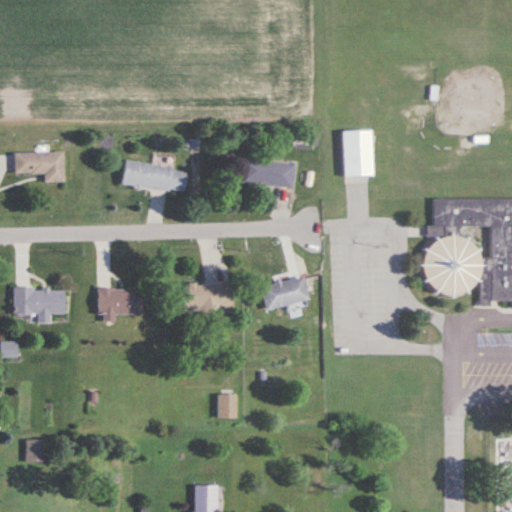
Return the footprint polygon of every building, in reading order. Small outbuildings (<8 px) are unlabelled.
[(343,177),(371,177),(371,132),(343,132),(343,177)] [(13,153),(13,174),(43,174),(43,183),(63,183),(63,153),(13,153)] [(291,189),(294,165),(244,160),(242,184),(291,189)] [(186,170),(124,162),(121,186),(183,194),(186,170)] [(511,200),(433,198),(432,227),(426,227),(426,238),(425,238),(423,294),(478,295),(479,243),(458,242),(459,226),(490,227),(489,261),(487,261),(486,301),(511,301),(511,200)] [(264,311),(308,303),(303,278),(260,286),(264,311)] [(231,281),(174,288),(177,317),(234,310),(231,281)] [(12,315),(64,315),(64,289),(12,289),(12,315)] [(97,315),(103,315),(103,324),(113,324),(113,315),(141,315),(141,289),(97,289),(97,315)] [(0,357),(16,357),(16,342),(0,341),(0,357)] [(217,419),(235,419),(235,394),(217,394),(217,419)] [(43,462),(43,439),(25,439),(25,462),(43,462)] [(216,511),(216,485),(193,485),(193,511),(216,511)]
